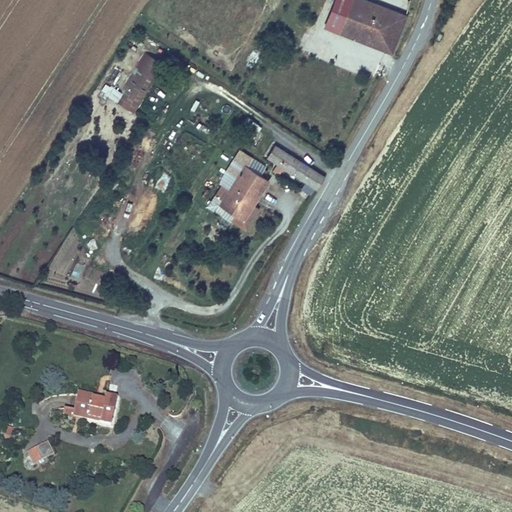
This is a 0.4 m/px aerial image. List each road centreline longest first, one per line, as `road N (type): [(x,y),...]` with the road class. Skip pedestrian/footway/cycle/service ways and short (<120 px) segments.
road 1 (tertiary): [(282,292),(431,0)]
road 2 (unknown): [(146,334),(174,295),(229,304),(292,219),(296,204),(278,187)]
road 3 (tertiary): [(0,292),(172,343)]
road 4 (tertiary): [(344,390),(511,438)]
